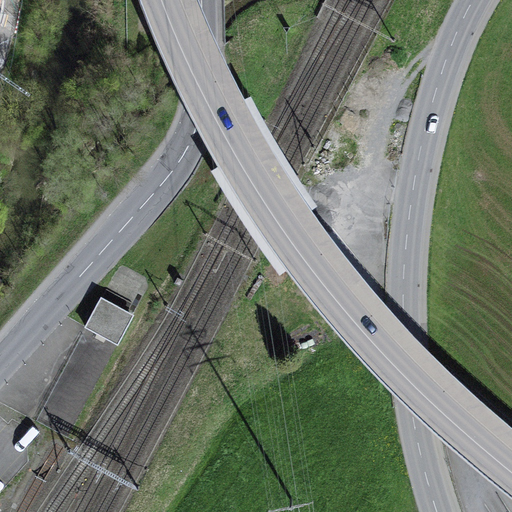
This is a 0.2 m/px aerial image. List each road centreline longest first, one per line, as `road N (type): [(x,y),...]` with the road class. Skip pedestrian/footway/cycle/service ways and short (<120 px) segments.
road 1 (unclassified): [(511,458),(407,366),(347,299),(251,162),(174,0)]
road 2 (unclassified): [(436,511),(400,335),(404,236),(423,128),(474,0)]
road 3 (unclassified): [(203,0),(196,127),(179,163),(0,368)]
